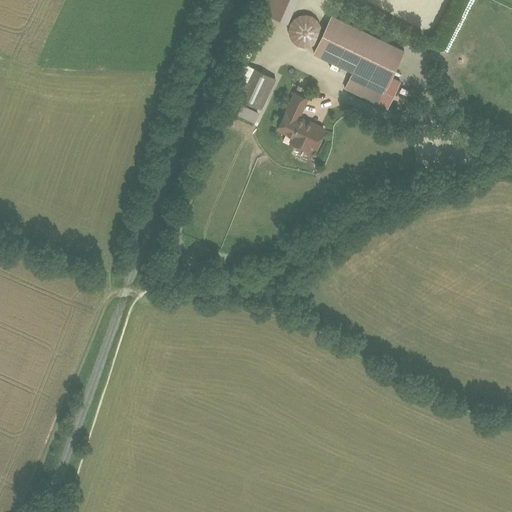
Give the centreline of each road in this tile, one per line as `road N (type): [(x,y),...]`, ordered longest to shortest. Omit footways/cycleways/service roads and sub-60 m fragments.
road 1 (track): [(258,274),(364,201),(511,162)]
road 2 (track): [(153,289),(108,300),(23,511)]
